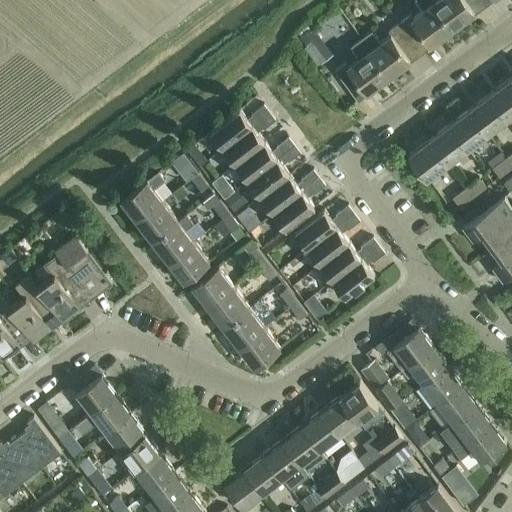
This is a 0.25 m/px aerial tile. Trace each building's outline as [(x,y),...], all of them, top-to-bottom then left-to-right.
[(399,21),(420,49),(430,41),(431,43),(453,27),(433,0),(416,0),(423,9),(413,17),(410,13),(399,21)] [(433,0),(453,27),(474,11),(473,9),(484,1),(482,0),(433,0)] [(361,37),(389,74),(410,58),(409,57),(420,49),(399,21),(388,30),(391,33),(380,41),(372,29),(361,37)] [(299,33),(319,60),(332,50),(312,24),(299,33)] [(389,74),(361,37),(351,45),(359,57),(349,64),(346,61),(335,69),(355,97),(366,89),(367,90),(389,74)] [(507,118),(511,113),(511,82),(509,78),(489,93),(507,118)] [(469,108),(487,132),(507,118),(489,93),(469,108)] [(211,129),(224,146),(270,110),(264,103),(247,116),(240,107),(211,129)] [(487,132),(469,108),(449,123),(467,147),(487,132)] [(224,146),(236,162),(265,140),(259,131),(276,118),(270,110),(224,146)] [(449,123),(429,138),(448,162),(467,147),(449,123)] [(295,143),(289,135),(272,148),(265,140),(236,162),(249,178),(295,143)] [(409,153),(427,177),(429,176),(448,162),(429,138),(414,149),(409,153)] [(249,178),(261,194),(290,172),(283,164),(301,150),(295,143),(249,178)] [(183,151),(172,159),(188,180),(190,178),(192,176),(199,171),(183,151)] [(511,165),(506,157),(492,167),(499,176),(511,165)] [(273,211),(319,175),(314,167),(296,181),(290,172),(261,194),(273,211)] [(131,190),(122,198),(137,218),(163,198),(154,186),(165,178),(158,169),(147,178),(135,187),(131,190)] [(199,171),(192,176),(202,189),(209,184),(199,171)] [(325,183),(319,175),(273,211),(286,227),(315,205),(308,196),(325,183)] [(479,176),(466,186),(473,195),(486,185),(479,176)] [(453,196),(459,205),(473,195),(466,186),(453,196)] [(489,248),(507,235),(511,231),(511,205),(504,195),(462,226),(473,240),(479,235),(489,248)] [(163,198),(137,218),(153,238),(178,218),(163,198)] [(219,198),(213,203),(223,216),(229,211),(219,198)] [(308,246),(354,210),(348,203),(331,216),(324,207),(295,229),(308,246)] [(343,231),(360,218),(354,210),(308,246),(321,262),(349,240),(343,231)] [(229,211),(223,216),(233,229),(239,224),(229,211)] [(178,218),(153,238),(168,258),(194,238),(186,228),(194,222),(186,212),(178,218)] [(511,231),(507,235),(489,248),(499,261),(492,266),(503,280),(511,273),(511,231)] [(52,274),(38,285),(49,300),(62,318),(80,305),(66,287),(77,279),(91,297),(112,281),(76,234),(55,249),(58,253),(44,263),(52,274)] [(333,278),(379,243),(373,235),(356,248),(349,240),(321,262),(333,278)] [(194,238),(168,258),(184,279),(210,259),(194,238)] [(368,264),(384,251),(385,250),(379,243),(333,278),(346,295),(375,273),(368,264)] [(257,247),(250,252),(260,265),(267,260),(257,247)] [(267,260),(260,265),(270,277),(276,273),(267,260)] [(208,304),(234,284),(219,264),(193,284),(208,304)] [(24,295),(10,306),(9,306),(18,317),(17,318),(26,329),(34,340),(51,327),(37,309),(49,300),(38,285),(30,273),(15,284),(24,295)] [(234,284),(208,304),(224,324),(250,304),(234,284)] [(287,287),(281,291),(291,305),(297,300),(287,287)] [(20,344),(15,338),(26,329),(17,318),(18,317),(9,306),(10,306),(0,292),(0,353),(2,357),(20,344)] [(297,300),(291,305),(301,317),(307,312),(297,300)] [(250,304),(224,324),(239,344),(265,325),(250,304)] [(401,369),(409,363),(434,344),(419,324),(386,349),(401,369)] [(265,325),(239,344),(255,365),(263,358),(281,345),(265,325)] [(511,424),(439,325),(428,333),(508,442),(511,439),(511,424)] [(448,363),(434,344),(409,363),(401,369),(402,368),(408,376),(415,370),(424,382),(448,363)] [(375,358),(362,368),(376,387),(382,383),(388,379),(389,377),(375,358)] [(438,401),(463,382),(448,363),(424,382),(438,401)] [(92,410),(117,392),(102,372),(77,390),(92,410)] [(359,418),(378,404),(360,379),(340,394),(359,418)] [(382,383),(376,387),(385,399),(397,391),(388,379),(382,383)] [(477,401),(463,382),(438,401),(453,420),(477,401)] [(107,429),(131,411),(117,392),(92,410),(75,423),(82,433),(99,420),(107,429)] [(321,408),(340,433),(359,418),(340,394),(321,408)] [(37,406),(59,435),(68,428),(47,400),(37,406)] [(391,407),(398,416),(407,409),(400,400),(391,407)] [(453,420),(440,429),(446,438),(459,428),(467,439),(492,421),(477,401),(453,420)] [(302,423),(320,447),(340,433),(321,408),(302,423)] [(131,411),(107,429),(121,449),(146,430),(131,411)] [(32,425),(18,435),(41,465),(61,450),(34,414),(27,419),(32,425)] [(414,419),(405,426),(413,436),(422,429),(414,419)] [(492,421),(467,439),(455,449),(461,457),(474,447),(482,459),(506,440),(492,421)] [(320,447),(302,423),(283,437),(301,462),(308,471),(327,456),(320,447)] [(375,440),(384,451),(403,437),(395,425),(375,440)] [(76,438),(68,428),(59,435),(67,445),(76,438)] [(146,430),(121,449),(136,468),(160,449),(146,430)] [(0,449),(23,479),(41,465),(18,435),(5,445),(1,439),(0,439),(0,449)] [(264,452),(282,476),(301,462),(283,437),(264,452)] [(407,455),(401,447),(389,457),(394,465),(407,455)] [(3,494),(23,479),(0,449),(0,490),(1,492),(2,491),(3,494)] [(150,487),(174,468),(160,449),(136,468),(128,474),(134,482),(142,476),(150,487)] [(368,449),(358,457),(364,466),(375,458),(368,449)] [(245,466),(263,491),(282,476),(264,452),(245,466)] [(112,483),(120,476),(104,455),(95,462),(112,483)] [(90,456),(80,463),(88,474),(97,467),(90,456)] [(394,465),(389,457),(376,467),(382,475),(394,465)] [(441,474),(450,467),(443,457),(434,464),(441,474)] [(450,467),(441,474),(463,502),(479,490),(457,461),(450,467)] [(345,481),(354,474),(347,464),(338,471),(345,481)] [(263,491),(245,466),(225,481),(243,506),(263,491)] [(97,467),(88,474),(96,484),(105,477),(97,467)] [(174,468),(150,487),(164,506),(189,487),(174,468)] [(319,486),(326,495),(345,481),(338,471),(337,469),(317,484),(319,486)] [(74,491),(78,499),(96,491),(89,475),(72,482),(71,481),(56,487),(61,497),(74,491)] [(369,484),(363,476),(350,486),(356,494),(369,484)] [(438,482),(419,497),(429,511),(458,511),(460,511),(438,482)] [(316,503),(326,495),(319,486),(309,494),(316,503)] [(356,494),(350,486),(337,496),(343,504),(356,494)] [(197,511),(204,507),(189,487),(164,506),(156,511),(197,511)] [(109,502),(117,511),(126,505),(119,495),(109,502)] [(429,511),(419,497),(400,511),(399,511),(429,511)]
